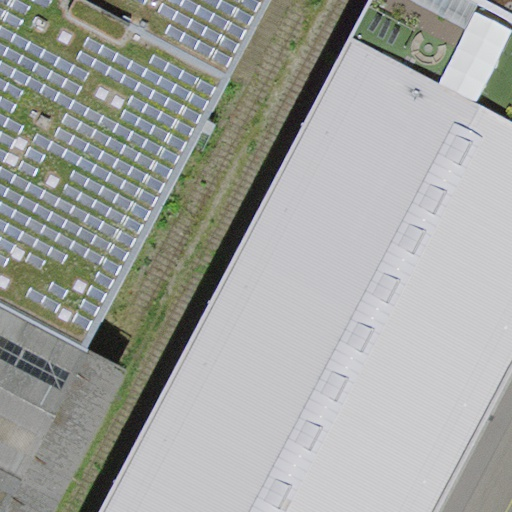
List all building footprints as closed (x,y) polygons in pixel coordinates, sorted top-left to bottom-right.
[(0,0),(0,305),(84,350),(227,79),(77,0),(0,0)] [(77,0),(227,79),(229,78),(269,0),(77,0)] [(511,0),(379,0),(358,42),(509,122),(511,123),(511,0)] [(431,511),(481,418),(511,358),(511,123),(509,122),(358,42),(105,511),(431,511)] [(84,350),(0,305),(0,511),(2,511),(87,352),(84,350)]
